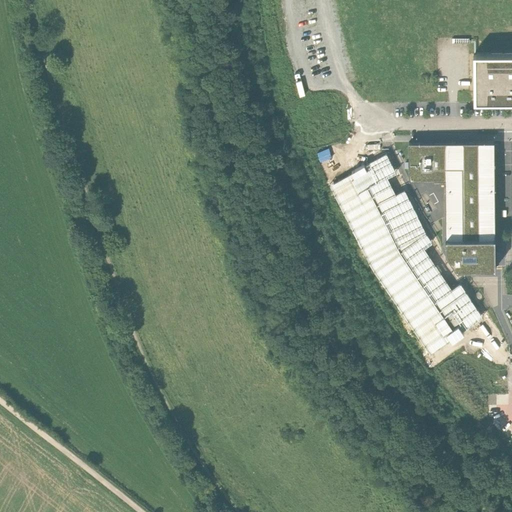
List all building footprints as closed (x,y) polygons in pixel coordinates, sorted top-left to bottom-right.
[(511,101),(511,53),(473,54),(474,102),(511,101)] [(296,77),(299,92),(305,91),(302,76),(296,77)] [(445,180),(445,239),(495,238),(494,142),(469,142),(427,143),(408,143),(409,180),(445,180)] [(432,241),(425,232),(405,189),(396,194),(387,177),(396,172),(386,153),(351,170),(344,174),(329,181),(372,267),(430,352),(450,338),(452,341),(464,333),(462,330),(470,325),(483,316),(464,288),(460,282),(452,288),(424,247),(432,241)] [(423,216),(438,210),(430,191),(415,197),(423,216)] [(495,238),(445,239),(445,253),(456,269),(495,269),(495,256),(498,256),(498,253),(498,251),(495,251),(495,238)]
